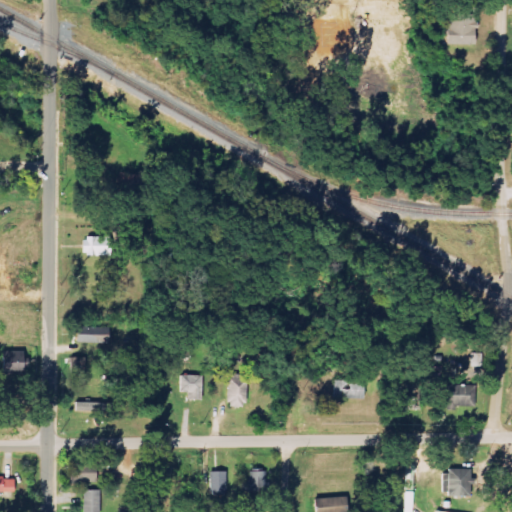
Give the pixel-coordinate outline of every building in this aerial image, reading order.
[(476,45),(476,14),(448,14),(448,45),(476,45)] [(110,237),(82,238),(82,256),(110,255),(110,237)] [(108,342),(107,324),(75,325),(76,344),(108,342)] [(85,372),(84,362),(73,363),(74,372),(85,372)] [(228,407),(245,408),(246,375),(228,374),(228,407)] [(203,376),(180,376),(180,393),(187,393),(186,400),(202,400),(203,376)] [(333,398),(364,399),(364,381),(333,380),(333,398)] [(474,408),(475,386),(445,385),(444,407),(474,408)] [(418,409),(419,390),(399,389),(398,402),(406,402),(406,409),(418,409)] [(75,412),(112,411),(112,402),(75,403),(75,412)] [(95,463),(70,464),(71,483),(96,482),(95,463)] [(470,496),(470,470),(442,470),(442,495),(470,496)] [(266,491),(265,471),(247,472),(247,478),(237,479),(237,492),(266,491)] [(211,472),(210,492),(226,493),(227,472),(211,472)] [(0,492),(14,493),(14,478),(0,477),(0,492)] [(83,511),(99,511),(100,491),(84,490),(83,511)] [(412,511),(413,492),(405,492),(403,511),(412,511)] [(314,498),(313,511),(345,511),(345,497),(314,498)]
